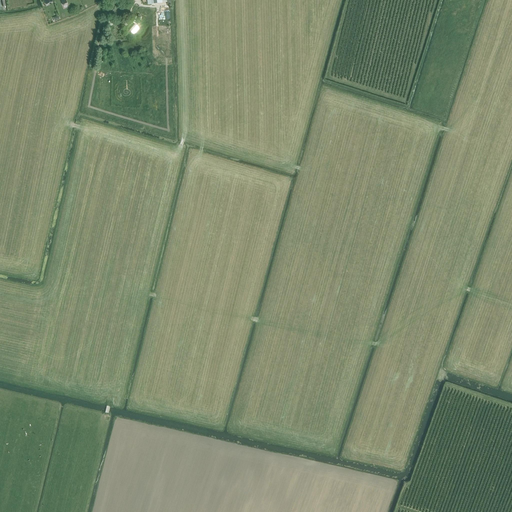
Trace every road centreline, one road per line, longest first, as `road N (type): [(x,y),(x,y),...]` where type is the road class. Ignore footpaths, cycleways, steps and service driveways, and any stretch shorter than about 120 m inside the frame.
road 1 (track): [(511,304),(461,289),(377,344),(258,319)]
road 2 (track): [(107,415),(178,152)]
road 3 (track): [(310,182),(302,168),(448,130),(479,99)]
road 4 (track): [(184,138),(180,0)]
